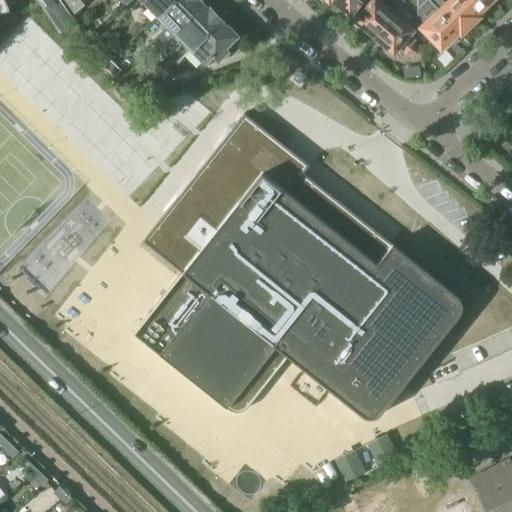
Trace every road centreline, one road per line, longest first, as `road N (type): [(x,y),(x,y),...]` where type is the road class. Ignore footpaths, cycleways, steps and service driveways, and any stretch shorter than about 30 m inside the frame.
road 1 (secondary): [(0,327),(186,511)]
road 2 (tertiary): [(428,128),(272,0)]
road 3 (residential): [(428,128),(511,39)]
